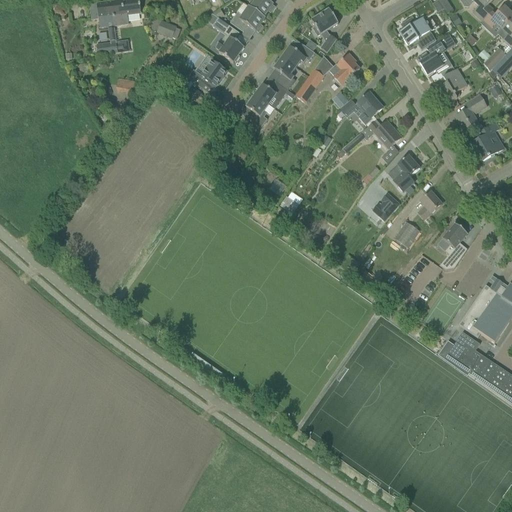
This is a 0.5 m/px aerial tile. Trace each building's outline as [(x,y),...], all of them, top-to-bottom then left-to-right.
[(137,0),(111,4),(114,28),(128,26),(127,18),(141,16),(138,0),(137,0)] [(268,13),(270,14),(274,9),(272,8),(273,6),(264,0),(256,0),(257,0),(250,10),(264,20),(268,13)] [(438,13),(443,10),(446,15),(453,10),(446,0),(439,0),(433,5),(438,13)] [(482,24),(491,14),(493,12),(487,7),(493,0),(466,0),(469,3),(470,2),(478,9),(472,15),(482,24)] [(108,29),(114,28),(111,4),(89,6),(91,22),(98,21),(100,30),(108,29)] [(243,34),(247,28),(255,34),(256,33),(258,34),(262,29),(260,27),(265,21),(264,20),(250,10),(249,9),(242,18),(237,15),(230,25),(243,34)] [(491,14),(482,23),(485,26),(491,32),(496,27),(501,32),(511,20),(511,16),(504,9),(496,18),(491,14)] [(219,11),(212,15),(218,20),(219,20),(223,17),(219,11)] [(327,33),(338,26),(334,19),(335,18),(332,12),(330,13),(329,11),(322,16),(322,15),(317,19),(318,19),(311,23),(315,29),(313,31),(318,38),(320,37),(321,37),(325,44),(321,50),(327,54),(336,41),(330,37),(329,37),(327,33)] [(212,15),(207,22),(213,27),(218,20),(212,15)] [(456,16),(450,20),(456,29),(462,25),(456,16)] [(408,48),(410,51),(413,50),(413,49),(417,46),(421,52),(436,43),(430,34),(431,33),(423,20),(423,19),(415,24),(412,19),(407,22),(407,23),(402,26),(405,31),(399,35),(408,48)] [(238,57),(244,50),(234,42),(239,35),(219,20),(218,20),(213,27),(212,28),(225,38),(222,43),(221,42),(215,50),(220,53),(219,55),(233,65),(234,63),(236,64),(240,58),(238,57)] [(511,20),(501,32),(507,37),(502,43),(511,51),(511,50),(511,20)] [(161,22),(156,34),(163,38),(171,41),(177,29),(169,25),(161,22)] [(116,44),(114,28),(108,29),(109,44),(116,44)] [(459,36),(454,40),(460,50),(466,47),(459,36)] [(432,57),(419,65),(426,76),(431,73),(432,75),(435,73),(438,77),(452,68),(443,54),(455,47),(449,37),(439,43),(435,45),(427,51),(427,52),(428,51),(432,57)] [(465,43),(471,48),(476,43),(470,38),(465,43)] [(98,58),(117,55),(116,44),(109,44),(97,46),(98,58)] [(298,55),(290,49),(282,60),(296,70),(301,63),(303,65),(306,61),(309,63),(315,55),(303,47),(298,55)] [(483,52),(478,57),(486,64),(491,59),(483,52)] [(493,72),(498,66),(505,59),(498,52),(491,59),(486,64),(483,67),(490,75),(493,72)] [(355,64),(349,57),(337,67),(336,66),(329,73),(334,79),(341,87),(348,80),(349,81),(359,71),(354,65),(355,64)] [(498,66),(493,72),(501,80),(511,68),(511,65),(505,59),(498,66)] [(291,77),(296,70),(282,60),(281,61),(280,60),(276,65),(277,66),(274,71),(282,77),(277,84),(288,93),(295,83),(292,81),(293,79),(291,77)] [(476,60),(470,65),(474,71),(480,67),(476,60)] [(77,67),(79,75),(89,73),(87,64),(77,67)] [(202,78),(193,72),(187,80),(202,91),(208,83),(216,89),(227,74),(212,64),(202,78)] [(448,106),(457,101),(458,100),(459,99),(459,97),(460,96),(459,95),(458,93),(468,87),(458,71),(439,82),(439,83),(443,80),(446,86),(439,91),(448,106)] [(305,106),(324,79),(314,72),(295,99),(305,106)] [(119,81),(118,87),(117,93),(136,97),(138,87),(136,87),(135,84),(135,83),(119,81)] [(263,87),(255,97),(269,107),(273,100),(278,103),(280,100),(282,101),(286,96),(293,101),(295,98),(288,93),(277,84),(271,92),(263,87)] [(490,92),(495,100),(503,95),(497,87),(490,92)] [(368,93),(356,104),(357,105),(364,114),(358,120),(365,127),(371,121),(370,120),(375,116),(383,110),(382,109),(382,110),(374,101),(374,100),(369,94),(368,93)] [(340,110),(348,104),(340,95),(332,101),(340,110)] [(269,107),(255,97),(253,99),(252,98),(248,104),(249,105),(246,109),(254,115),(249,122),(260,131),(267,121),(263,119),(266,115),(264,114),(269,107)] [(465,135),(480,126),(474,117),(488,109),(480,97),(465,106),(469,112),(455,120),(465,135)] [(351,102),(340,112),(344,116),(354,107),(351,102)] [(375,135),(388,151),(401,140),(395,134),(386,125),(387,124),(380,130),(375,124),(376,122),(343,150),(346,154),(364,139),(366,142),(375,135)] [(496,124),(488,129),(480,134),(483,139),(473,145),(483,162),(505,150),(495,134),(500,131),(496,124)] [(324,137),(319,144),(325,148),(330,141),(324,137)] [(343,150),(336,157),(339,160),(346,154),(343,150)] [(419,170),(408,158),(397,168),(403,174),(392,183),(402,195),(414,185),(409,179),(419,170)] [(362,184),(366,188),(380,173),(375,168),(368,176),(362,184)] [(270,191),(279,198),(286,188),(276,182),(270,191)] [(424,222),(434,213),(441,206),(431,194),(420,203),(424,208),(417,214),(424,222)] [(380,205),(373,212),(385,222),(400,205),(388,195),(382,202),(384,203),(381,207),(380,205)] [(286,199),(280,208),(291,216),(298,207),(286,199)] [(269,202),(264,208),(270,213),(275,206),(269,202)] [(394,241),(408,250),(419,233),(406,224),(394,241)] [(448,258),(438,269),(445,273),(453,272),(466,253),(458,246),(466,237),(454,227),(441,242),(449,249),(444,255),(448,258)] [(511,286),(510,285),(506,291),(494,284),(490,290),(485,288),(459,327),(478,340),(480,336),(494,346),(511,319),(511,286)] [(460,337),(447,357),(454,362),(511,400),(511,377),(478,355),(475,353),(478,348),(479,346),(462,334),(460,337)] [(223,376),(192,355),(188,361),(219,382),(223,376)]
